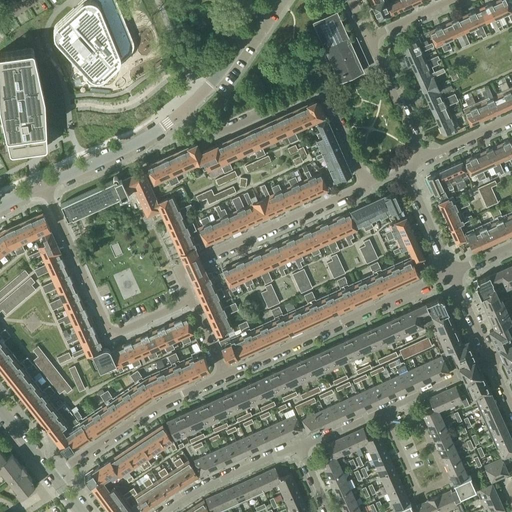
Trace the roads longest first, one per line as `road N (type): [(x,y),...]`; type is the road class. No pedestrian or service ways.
road 1 (residential): [(183,109),(223,131),(324,91),(365,184)]
road 2 (residential): [(224,374),(450,272)]
road 3 (residential): [(43,185),(106,327),(117,332),(187,300)]
road 4 (residential): [(187,300),(177,274),(365,184)]
road 5 (residential): [(54,475),(164,401),(224,374)]
road 6 (residential): [(43,185),(124,148),(183,109)]
road 7 (residential): [(300,446),(164,511)]
road 8 (residential): [(183,109),(269,0)]
road 9 (residential): [(422,156),(369,36)]
road 10 (residential): [(491,359),(382,410)]
